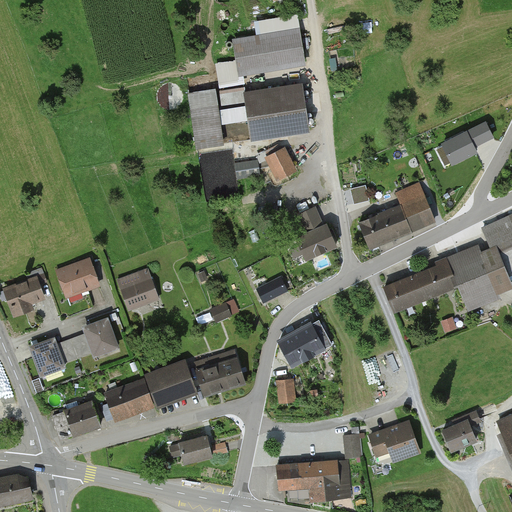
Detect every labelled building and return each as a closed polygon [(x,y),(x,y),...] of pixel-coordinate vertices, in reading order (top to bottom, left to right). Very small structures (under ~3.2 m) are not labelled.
[(306,60),(301,33),(234,44),(238,71),(306,60)] [(223,144),(214,91),(189,95),(198,148),(223,144)] [(303,91),(246,100),(252,140),(271,137),(270,130),(308,124),(303,91)] [(486,124),(443,144),(453,164),(477,152),(474,146),(492,137),(486,124)] [(294,170),(284,150),(268,158),(279,178),(294,170)] [(261,176),(258,160),(251,161),(251,166),(236,169),(237,179),(261,176)] [(400,206),(360,223),(370,247),(434,220),(420,185),(396,195),(400,206)] [(321,222),(315,209),(299,216),(305,229),(321,222)] [(511,268),(511,229),(507,218),(483,228),(504,273),(511,268)] [(336,246),(327,225),(297,239),(307,259),(336,246)] [(481,249),(386,287),(395,310),(458,285),(466,307),(499,294),(481,249)] [(94,260),(58,274),(67,299),(103,285),(94,260)] [(150,270),(118,282),(128,310),(160,298),(150,270)] [(44,277),(3,291),(13,317),(37,308),(35,304),(52,298),(44,277)] [(258,288),(265,302),(288,291),(281,277),(258,288)] [(232,315),(226,303),(211,310),(216,322),(232,315)] [(446,331),(459,327),(455,315),(442,319),(446,331)] [(60,340),(33,350),(43,379),(71,368),(70,365),(98,355),(99,358),(126,348),(115,320),(88,330),(90,335),(62,345),(60,340)] [(332,345),(319,320),(280,341),(293,365),(332,345)] [(245,382),(235,350),(196,363),(206,394),(245,382)] [(195,388),(186,366),(149,380),(157,402),(195,388)] [(292,379),(283,380),(285,402),(295,401),(292,379)] [(154,404),(145,380),(106,395),(114,418),(154,404)] [(93,402),(54,415),(62,439),(101,425),(93,402)] [(456,426),(443,431),(452,450),(476,440),(470,425),(480,421),(476,412),(454,421),(456,426)] [(511,416),(499,423),(511,453),(511,416)] [(409,423),(371,436),(377,454),(391,449),(394,460),(419,451),(409,423)] [(359,434),(344,435),(347,458),(361,457),(359,434)] [(212,438),(174,448),(177,458),(184,457),(186,464),(217,456),(212,438)] [(347,460),(277,466),(279,489),(311,486),(312,500),(350,496),(347,460)] [(0,503),(14,501),(33,496),(28,479),(19,475),(0,479),(0,503)]
